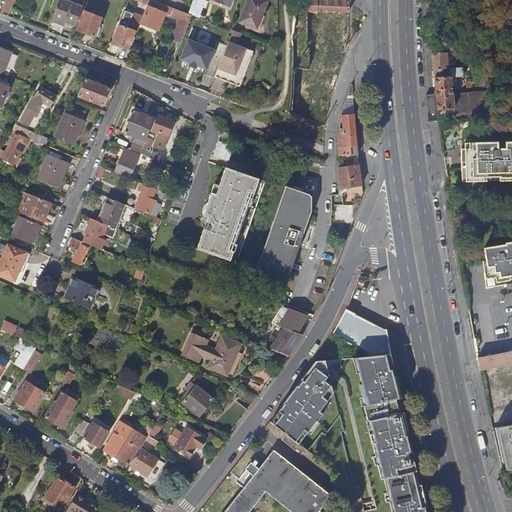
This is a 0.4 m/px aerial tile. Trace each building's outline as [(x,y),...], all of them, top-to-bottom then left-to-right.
[(4,0),(3,4),(0,12),(0,13),(4,15),(7,16),(12,0),(4,0)] [(58,0),(52,18),(75,26),(82,7),(62,0),(58,0)] [(161,12),(164,13),(189,22),(192,15),(188,14),(150,0),(147,0),(141,18),(139,23),(158,30),(162,18),(159,17),(161,12)] [(192,0),(188,14),(192,15),(198,17),(204,0),(212,0),(229,6),(231,0),(192,0)] [(249,0),(241,23),(258,30),(267,3),(260,0),(249,0)] [(348,0),(297,0),(297,11),(308,11),(341,12),(347,12),(349,12),(348,0)] [(111,44),(127,50),(133,31),(136,32),(139,23),(141,18),(123,11),(111,44)] [(76,30),(94,37),(100,18),(83,12),(76,30)] [(174,39),(182,42),(188,26),(180,23),(174,39)] [(237,42),(241,32),(234,30),(230,40),(237,42)] [(461,31),(438,31),(439,51),(461,51),(461,31)] [(206,70),(215,50),(188,39),(180,59),(189,63),(188,66),(196,69),(197,66),(206,70)] [(220,63),(215,77),(223,80),(224,77),(241,83),(253,52),(229,42),(220,63)] [(0,47),(0,73),(2,74),(12,52),(0,47)] [(447,67),(447,53),(434,52),(434,65),(436,90),(436,93),(437,119),(438,120),(443,119),(482,120),(490,120),(484,54),(456,53),(456,60),(475,60),(477,82),(467,82),(467,89),(477,89),(478,93),(453,94),(453,88),(461,88),(463,85),(463,81),(459,81),(459,84),(452,85),(452,76),(462,76),(462,68),(447,67)] [(302,77),(303,90),(331,90),(331,76),(302,77)] [(109,89),(85,79),(77,96),(102,107),(109,89)] [(20,120),(28,125),(33,116),(34,117),(40,105),(48,110),(54,100),(37,90),(20,120)] [(429,120),(438,120),(437,119),(436,93),(426,94),(429,120)] [(295,96),(291,117),(326,122),(331,96),(318,94),(317,99),(295,96)] [(145,142),(146,138),(154,119),(133,110),(124,133),(145,142)] [(56,137),(74,145),(84,121),(66,113),(56,137)] [(342,130),(339,130),(338,135),(337,156),(357,156),(357,152),(345,152),(345,147),(356,146),(354,114),(342,116),(342,130)] [(153,147),(162,150),(172,125),(165,122),(166,119),(158,116),(152,131),(158,134),(153,147)] [(14,166),(29,138),(19,134),(16,133),(1,158),(14,166)] [(221,139),(233,142),(235,137),(222,133),(221,139)] [(42,137),(40,143),(41,143),(47,145),(49,140),(42,137)] [(152,141),(146,138),(145,142),(142,148),(142,149),(145,150),(147,148),(149,149),(152,141)] [(214,155),(230,160),(234,145),(219,140),(214,155)] [(469,149),(461,149),(462,177),(472,177),(472,181),(486,180),(486,176),(500,175),(500,177),(511,176),(511,141),(505,142),(505,148),(497,149),(496,142),(469,143),(469,149)] [(131,144),(129,149),(140,154),(142,149),(142,148),(131,144)] [(131,177),(140,154),(129,149),(125,147),(116,171),(131,177)] [(38,180),(57,188),(68,164),(49,155),(38,180)] [(152,165),(154,159),(146,156),(144,162),(152,165)] [(358,165),(337,168),(338,188),(361,184),(358,165)] [(266,182),(227,168),(221,184),(216,182),(201,223),(201,224),(202,225),(203,227),(205,228),(197,249),(225,259),(237,263),(266,182)] [(146,214),(156,189),(145,184),(142,183),(139,189),(143,191),(135,209),(146,214)] [(307,194),(285,187),(255,272),(283,282),(296,246),(293,246),(298,232),(303,234),(311,212),(310,198),(310,197),(310,196),(309,196),(309,195),(308,195),(307,194)] [(43,221),(51,202),(27,193),(19,211),(43,221)] [(107,198),(98,221),(107,225),(115,228),(124,205),(107,198)] [(335,204),(336,222),(354,221),(353,204),(335,204)] [(34,242),(41,225),(20,216),(13,233),(34,242)] [(155,220),(146,216),(143,225),(152,229),(155,220)] [(101,238),(107,225),(98,221),(90,218),(85,232),(96,237),(95,240),(98,241),(100,238),(101,238)] [(79,232),(76,239),(81,241),(87,244),(90,237),(79,232)] [(79,245),(81,241),(76,239),(72,237),(69,246),(77,249),(72,261),(79,265),(86,248),(79,245)] [(511,242),(506,243),(506,245),(484,249),(486,261),(483,262),(485,274),(508,270),(509,276),(511,275),(511,242)] [(7,247),(3,256),(21,265),(25,254),(7,247)] [(0,268),(16,275),(21,265),(3,256),(0,263),(0,268)] [(141,257),(138,265),(145,268),(148,260),(141,257)] [(72,278),(70,284),(79,288),(80,284),(84,285),(85,283),(72,278)] [(70,284),(69,287),(94,298),(98,288),(85,283),(84,285),(80,284),(79,288),(70,284)] [(90,308),(94,298),(69,287),(64,297),(90,308)] [(284,328),(269,349),(287,357),(302,335),(297,333),(307,316),(288,309),(278,325),(284,328)] [(355,315),(346,310),(339,323),(331,336),(371,356),(391,354),(390,351),(389,351),(388,345),(389,345),(387,334),(383,332),(381,329),(356,316),(355,315)] [(5,319),(0,331),(0,347),(2,348),(8,333),(14,335),(18,324),(5,319)] [(19,326),(15,334),(24,339),(28,331),(19,326)] [(221,337),(213,353),(232,361),(239,345),(221,337)] [(511,350),(478,357),(480,366),(481,369),(511,362),(511,350)] [(33,352),(23,368),(29,372),(40,356),(33,352)] [(320,352),(280,411),(283,413),(275,426),(300,443),(337,389),(325,381),(337,363),(320,352)] [(226,376),(232,361),(213,353),(206,367),(226,376)] [(254,364),(251,370),(270,379),(275,373),(254,364)] [(246,380),(263,388),(270,379),(251,370),(246,380)] [(66,371),(60,382),(64,384),(71,374),(66,371)] [(73,375),(71,374),(64,384),(67,386),(73,375)] [(44,393),(25,381),(14,400),(33,412),(44,393)] [(244,382),(241,390),(256,397),(262,389),(244,382)] [(211,400),(189,383),(183,390),(188,394),(181,403),(197,417),(211,400)] [(63,428),(72,412),(71,411),(77,401),(62,392),(55,402),(54,401),(45,417),(63,428)] [(224,412),(237,423),(244,414),(247,410),(233,400),(224,412)] [(72,433),(79,437),(88,422),(81,418),(72,433)] [(108,432),(91,422),(82,438),(99,448),(108,432)] [(113,433),(103,450),(115,457),(125,440),(132,428),(120,422),(115,430),(119,433),(118,436),(113,433)] [(155,423),(148,435),(153,438),(160,426),(155,423)] [(511,423),(495,426),(503,461),(505,461),(507,469),(511,468),(511,423)] [(184,426),(171,449),(188,457),(195,446),(197,448),(202,438),(200,437),(201,437),(184,426)] [(125,440),(115,457),(127,465),(137,447),(144,436),(132,428),(125,440)] [(146,437),(144,440),(152,444),(155,446),(158,441),(153,438),(148,435),(146,437)] [(294,451),(298,446),(285,435),(281,440),(294,451)] [(144,436),(137,447),(139,448),(144,440),(146,437),(144,436)] [(144,440),(139,448),(146,453),(152,444),(144,440)] [(139,449),(129,466),(153,481),(164,464),(146,453),(139,449)] [(320,511),(319,511),(330,497),(273,451),(260,467),(255,474),(224,511),(320,511)] [(260,467),(251,460),(246,467),(255,474),(260,467)] [(57,478),(44,500),(61,511),(65,504),(70,495),(74,488),(57,478)] [(76,493),(65,511),(100,511),(102,510),(76,493)] [(70,495),(65,504),(67,506),(73,496),(70,495)]
